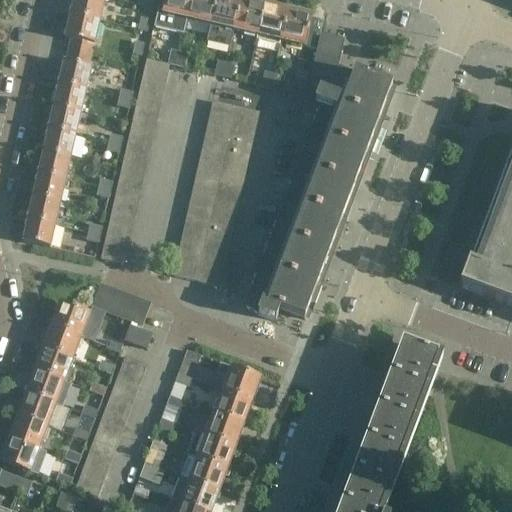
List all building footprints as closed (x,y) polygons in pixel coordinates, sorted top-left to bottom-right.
[(100,22),(104,0),(73,0),(70,16),(100,22)] [(152,10),(153,0),(145,0),(144,8),(152,10)] [(186,21),(190,0),(166,0),(163,15),(186,21)] [(210,26),(215,0),(190,0),(186,21),(210,26)] [(233,32),(240,1),(236,0),(215,0),(210,26),(233,32)] [(257,37),(264,6),(240,1),(233,32),(257,37)] [(277,54),(280,43),(287,12),(264,6),(257,37),(254,49),(277,54)] [(311,17),(287,12),(280,43),(304,48),(307,36),(311,17)] [(94,46),(100,22),(70,16),(65,40),(71,41),(94,46)] [(146,33),(149,22),(141,20),(139,31),(146,33)] [(319,39),(307,36),(304,48),(316,51),(309,85),(296,82),(293,96),(315,101),(320,89),(332,92),(338,68),(344,44),(343,44),(343,43),(343,42),(321,37),(320,37),(319,39)] [(91,58),(94,46),(71,41),(68,53),(91,58)] [(141,57),(143,46),(135,44),(133,55),(141,57)] [(175,68),(179,54),(171,52),(167,67),(169,67),(175,68)] [(88,69),(91,58),(68,53),(66,63),(88,69)] [(188,56),(179,54),(175,68),(184,70),(188,56)] [(167,79),(169,67),(167,67),(146,62),(143,73),(167,79)] [(91,69),(88,69),(66,63),(63,63),(58,86),(86,92),(91,69)] [(223,79),(226,65),(218,63),(214,77),(223,79)] [(234,67),(226,65),(223,79),(231,81),(234,67)] [(391,88),(338,68),(332,92),(320,89),(315,101),(314,104),(320,106),(310,133),(305,145),(306,145),(298,166),(297,166),(293,177),(294,178),(285,200),(280,211),(281,212),(273,233),(272,233),(268,244),(269,245),(265,254),(261,266),(260,266),(256,278),(245,309),(246,310),(246,309),(257,316),(275,323),(279,312),(304,321),(304,320),(306,319),(311,307),(310,306),(310,305),(309,305),(306,303),(315,290),(316,290),(317,286),(318,286),(323,274),(322,273),(322,272),(321,272),(321,273),(317,270),(327,256),(328,256),(329,253),(331,254),(336,240),(334,240),(335,239),(333,239),(330,236),(340,223),(342,219),(344,219),(348,206),(347,206),(347,205),(346,204),(346,205),(343,203),(352,189),(353,189),(354,186),(356,186),(361,173),(360,173),(360,172),(358,171),(358,172),(355,169),(365,156),(366,156),(367,153),(368,153),(373,140),(372,140),(372,138),(371,138),(368,136),(377,124),(378,124),(379,120),(380,120),(385,108),(384,107),(384,106),(383,105),(383,106),(380,103),(388,95),(391,88)] [(164,90),(167,79),(143,73),(141,85),(164,90)] [(269,90),(273,75),(264,73),(261,88),(269,90)] [(280,77),(273,75),(269,90),(276,92),(280,77)] [(293,96),(296,82),(284,80),(281,93),(293,96)] [(161,102),(164,90),(141,85),(138,97),(161,102)] [(81,115),(86,92),(58,86),(53,108),(81,115)] [(130,102),(132,94),(121,92),(119,100),(130,102)] [(159,114),(161,102),(138,97),(135,109),(159,114)] [(129,110),(130,102),(119,100),(117,107),(129,110)] [(237,109),(212,103),(210,114),(234,120),(237,109)] [(76,137),(81,115),(53,108),(48,131),(76,137)] [(156,126),(159,114),(135,109),(132,120),(156,126)] [(259,114),(237,109),(234,120),(256,125),(259,114)] [(232,131),(234,120),(210,114),(207,126),(232,131)] [(153,137),(156,126),(132,120),(130,132),(153,137)] [(254,137),(256,125),(234,120),(232,131),(254,137)] [(229,143),(232,131),(207,126),(204,138),(229,143)] [(70,159),(76,137),(48,131),(43,153),(70,159)] [(251,148),(254,137),(232,131),(229,143),(251,148)] [(151,149),(153,137),(130,132),(127,144),(151,149)] [(120,147),(122,139),(111,137),(109,144),(120,147)] [(226,155),(229,143),(204,138),(202,149),(226,155)] [(249,159),(251,148),(229,143),(226,155),(249,159)] [(118,155),(120,147),(109,144),(107,152),(118,155)] [(148,161),(151,149),(127,144),(124,156),(148,161)] [(224,166),(226,155),(202,149),(199,161),(224,166)] [(65,182),(70,159),(43,153),(38,176),(65,182)] [(511,153),(470,265),(469,265),(468,264),(459,288),(511,307),(511,153)] [(246,171),(249,159),(226,155),(224,166),(246,171)] [(145,173),(148,161),(124,156),(122,167),(145,173)] [(221,178),(224,166),(199,161),(197,172),(221,178)] [(243,183),(246,171),(224,166),(221,178),(243,183)] [(143,184),(145,173),(122,167),(119,179),(143,184)] [(218,189),(221,178),(197,172),(194,184),(218,189)] [(60,204),(65,182),(38,176),(33,198),(60,204)] [(241,194),(243,183),(221,178),(218,189),(241,194)] [(140,196),(143,184),(119,179),(116,191),(140,196)] [(110,192),(112,184),(101,182),(99,189),(110,192)] [(215,202),(218,189),(194,184),(191,196),(215,202)] [(108,200),(110,192),(99,189),(97,197),(108,200)] [(238,207),(241,194),(218,189),(215,202),(238,207)] [(137,208),(140,196),(116,191),(114,203),(137,208)] [(213,213),(215,202),(191,196),(189,207),(213,213)] [(55,227),(60,204),(33,198),(28,221),(55,227)] [(235,219),(238,207),(215,202),(213,213),(235,219)] [(135,220),(137,208),(114,203),(111,214),(135,220)] [(210,224),(213,213),(189,207),(186,218),(210,224)] [(233,230),(235,219),(213,213),(210,224),(233,230)] [(132,232),(135,220),(111,214),(108,226),(132,232)] [(207,236),(210,224),(186,218),(183,230),(207,236)] [(50,250),(55,227),(28,221),(22,244),(50,250)] [(230,242),(233,230),(210,224),(207,236),(230,242)] [(100,237),(102,229),(90,226),(88,234),(100,237)] [(129,243),(132,232),(108,226),(106,238),(129,243)] [(204,248),(207,236),(183,230),(181,242),(204,248)] [(98,245),(100,237),(88,234),(87,242),(98,245)] [(227,254),(230,242),(207,236),(204,248),(227,254)] [(126,255),(129,243),(106,238),(103,250),(126,255)] [(202,259),(204,248),(181,242),(178,254),(190,256),(202,259)] [(225,265),(227,254),(204,248),(202,259),(213,262),(225,265)] [(124,267),(126,255),(103,250),(100,261),(124,267)] [(185,281),(190,256),(178,254),(172,278),(185,281)] [(196,283),(202,259),(190,256),(185,281),(196,283)] [(202,259),(196,283),(208,286),(213,262),(202,259)] [(213,262),(208,286),(219,289),(225,265),(213,262)] [(240,272),(225,265),(219,289),(233,294),(241,272),(240,272)] [(104,314),(112,291),(100,286),(91,309),(104,314)] [(116,318),(125,296),(112,291),(104,314),(116,318)] [(116,318),(129,323),(138,301),(125,296),(116,318)] [(151,305),(138,301),(129,323),(142,328),(151,305)] [(60,305),(52,328),(81,338),(89,316),(60,305)] [(72,361),(81,338),(52,328),(44,350),(72,361)] [(125,344),(130,345),(147,351),(150,341),(152,337),(130,329),(125,344)] [(123,348),(119,346),(109,343),(106,351),(120,356),(123,348)] [(379,511),(437,358),(401,344),(338,511),(379,511)] [(67,374),(72,361),(44,350),(35,373),(64,384),(71,387),(75,376),(67,374)] [(201,358),(186,352),(183,361),(198,366),(201,358)] [(125,359),(121,370),(143,378),(147,367),(125,359)] [(99,371),(113,376),(116,368),(102,362),(99,371)] [(228,380),(223,392),(252,403),(261,380),(220,365),(216,375),(228,380)] [(139,389),(143,378),(121,370),(117,381),(139,389)] [(55,406),(64,384),(35,373),(27,395),(55,406)] [(193,381),(178,375),(175,384),(190,389),(193,381)] [(135,400),(139,389),(117,381),(112,392),(135,400)] [(90,393),(104,398),(107,390),(93,385),(90,393)] [(131,411),(135,400),(112,392),(108,403),(131,411)] [(244,426),(252,403),(223,392),(215,415),(244,426)] [(47,428),(55,406),(27,395),(18,418),(47,428)] [(184,404),(170,398),(167,406),(181,412),(184,404)] [(127,422),(131,411),(108,403),(104,414),(127,422)] [(82,416),(96,421),(99,413),(85,407),(82,416)] [(122,433),(127,422),(104,414),(100,425),(122,433)] [(236,447),(244,426),(215,415),(207,436),(236,447)] [(38,451),(47,428),(18,418),(10,440),(38,451)] [(176,426),(161,421),(158,429),(173,434),(176,426)] [(118,444),(122,433),(100,425),(96,436),(118,444)] [(73,438),(87,443),(90,435),(76,430),(73,438)] [(236,447),(207,436),(196,432),(187,456),(198,460),(227,471),(236,447)] [(114,455),(118,444),(96,436),(92,447),(114,455)] [(30,474),(38,451),(10,440),(1,463),(30,474)] [(168,449),(153,443),(150,451),(165,457),(168,449)] [(110,466),(114,455),(92,447),(87,458),(110,466)] [(65,460),(79,466),(82,457),(68,452),(65,460)] [(106,477),(110,466),(87,458),(83,469),(106,477)] [(218,493),(227,471),(198,460),(190,482),(218,493)] [(159,487),(164,473),(145,466),(140,479),(159,487)] [(102,488),(106,477),(83,469),(79,480),(102,488)] [(0,487),(18,495),(23,481),(1,472),(0,475),(0,487)] [(59,475),(56,483),(70,489),(73,480),(59,475)] [(202,511),(211,511),(218,493),(190,482),(180,479),(172,501),(173,501),(202,511)] [(98,499),(102,488),(79,480),(75,491),(98,499)] [(32,484),(23,481),(18,495),(27,498),(32,484)] [(151,494),(136,489),(133,497),(148,502),(151,494)] [(64,511),(69,498),(61,495),(56,509),(64,511)] [(73,511),(78,501),(69,498),(64,511),(65,511),(73,511)] [(202,511),(173,501),(170,511),(202,511)]
